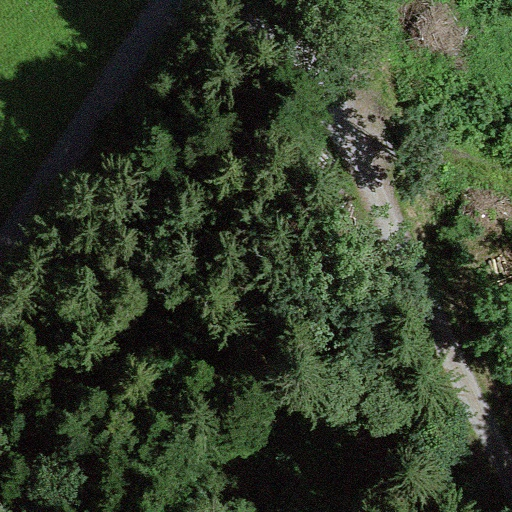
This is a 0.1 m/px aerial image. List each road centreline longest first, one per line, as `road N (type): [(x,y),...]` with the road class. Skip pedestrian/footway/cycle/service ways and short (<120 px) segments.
road 1 (track): [(222,0),(291,59),(345,141),(511,483)]
road 2 (unclassified): [(177,0),(0,266)]
